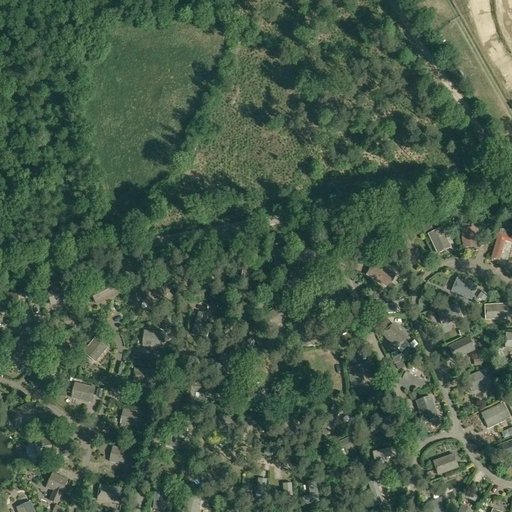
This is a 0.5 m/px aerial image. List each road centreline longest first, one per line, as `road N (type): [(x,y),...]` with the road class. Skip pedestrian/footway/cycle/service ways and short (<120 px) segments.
road 1 (unclassified): [(0,270),(511,178)]
road 2 (track): [(511,160),(395,0)]
